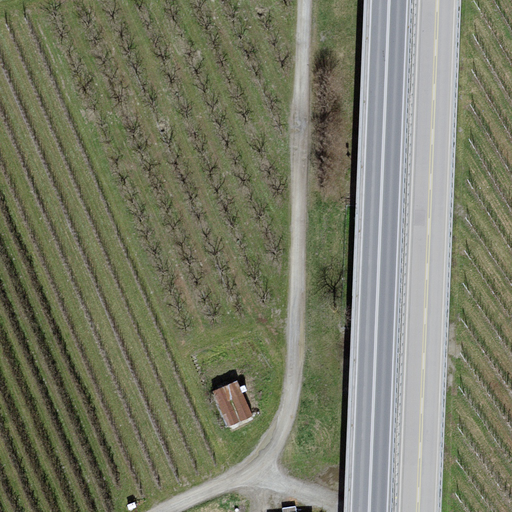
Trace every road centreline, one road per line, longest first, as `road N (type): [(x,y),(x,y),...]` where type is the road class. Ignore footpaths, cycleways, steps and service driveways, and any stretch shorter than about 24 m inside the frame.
road 1 (track): [(168,511),(254,470),(289,403),(306,0)]
road 2 (primary): [(417,511),(437,0)]
road 3 (primary): [(389,0),(370,511)]
